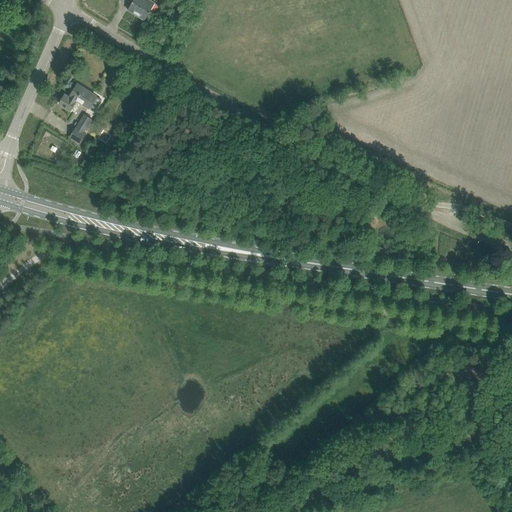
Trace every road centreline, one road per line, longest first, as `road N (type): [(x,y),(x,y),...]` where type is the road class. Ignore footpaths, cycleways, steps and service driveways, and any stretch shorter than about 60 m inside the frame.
road 1 (unclassified): [(0,285),(51,253),(482,326),(511,342)]
road 2 (secondary): [(511,294),(148,234),(0,195)]
road 3 (unclassified): [(511,247),(330,164),(67,8)]
road 4 (unclassified): [(13,133),(67,8)]
